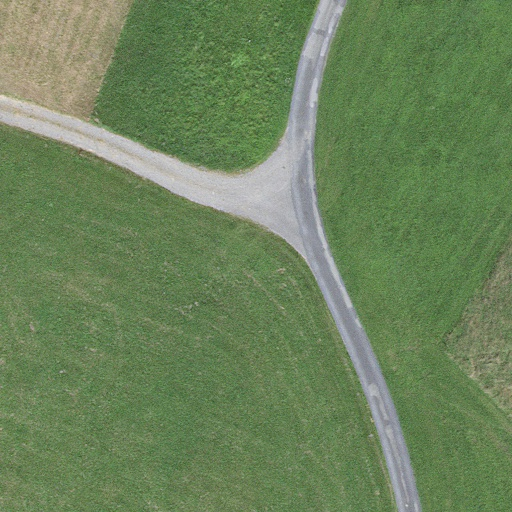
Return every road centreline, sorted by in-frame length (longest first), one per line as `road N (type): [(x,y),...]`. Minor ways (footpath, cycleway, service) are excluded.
road 1 (track): [(338,0),(308,70),(303,218),(386,411),(405,511)]
road 2 (track): [(302,191),(219,201),(100,145),(0,114)]
